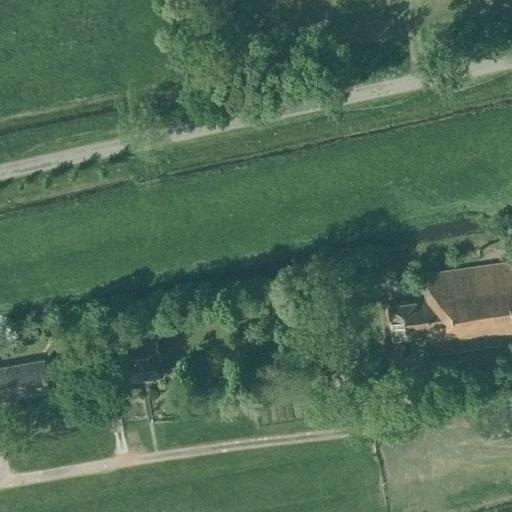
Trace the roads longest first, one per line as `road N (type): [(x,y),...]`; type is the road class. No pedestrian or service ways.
road 1 (unclassified): [(0,172),(511,60)]
road 2 (unclassified): [(386,424),(0,486)]
road 3 (track): [(511,352),(418,368),(386,424)]
